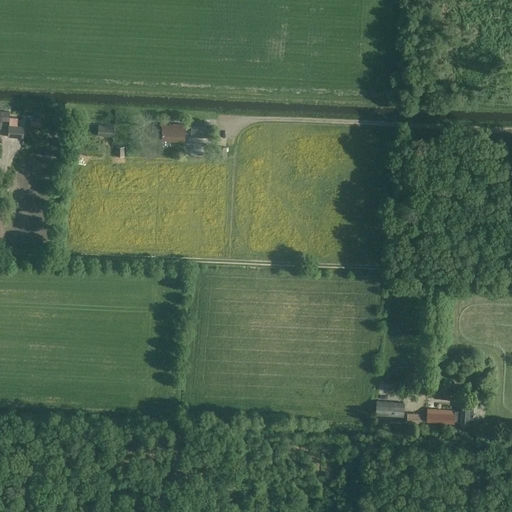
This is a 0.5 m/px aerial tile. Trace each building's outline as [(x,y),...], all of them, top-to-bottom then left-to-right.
[(9,121),(10,111),(0,110),(0,128),(0,129),(1,120),(9,121)] [(8,125),(8,137),(23,137),(24,126),(8,125)] [(98,125),(97,135),(113,136),(114,126),(98,125)] [(177,125),(177,126),(162,125),(161,140),(184,141),(185,134),(190,134),(190,137),(210,138),(210,128),(185,127),(185,126),(177,125)] [(403,416),(404,403),(376,401),(375,414),(403,416)] [(454,411),(427,409),(426,421),(454,423),(454,422),(460,423),(460,426),(472,426),(473,405),(461,404),(460,412),(454,412),(454,411)]
